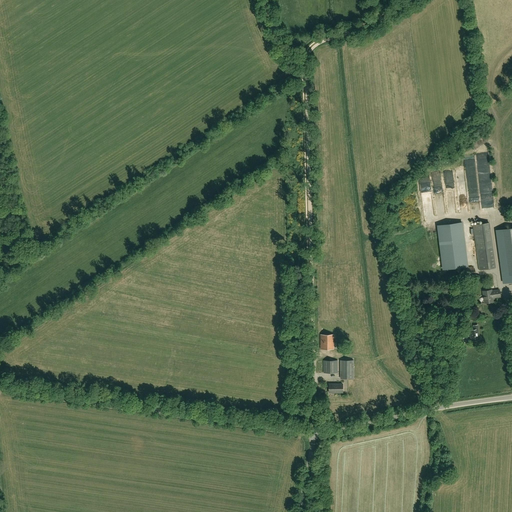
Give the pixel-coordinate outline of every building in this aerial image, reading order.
[(464,154),(465,167),(475,167),(474,154),(464,154)] [(467,183),(458,184),(461,211),(470,210),(469,206),(467,183)] [(442,184),(434,185),(435,193),(442,192),(442,184)] [(437,224),(442,268),(466,266),(461,221),(437,224)] [(479,270),(495,268),(489,223),(473,225),(479,270)] [(504,283),(511,281),(511,227),(497,230),(504,283)] [(474,277),(474,274),(476,274),(474,268),(473,268),(473,266),(462,267),(464,276),(466,276),(466,277),(474,277)] [(492,298),(500,297),(499,290),(491,291),(491,290),(483,291),(484,303),(493,302),(492,298)] [(471,341),(478,340),(478,336),(479,336),(478,325),(473,325),(474,330),(472,330),(471,328),(467,329),(468,334),(470,334),(471,341)] [(320,349),(334,349),(334,334),(320,334),(320,349)] [(324,373),(337,373),(337,360),(323,361),(324,373)] [(354,360),(340,360),(340,379),(354,378),(354,360)] [(329,392),(343,392),(342,384),(329,384),(329,392)]
